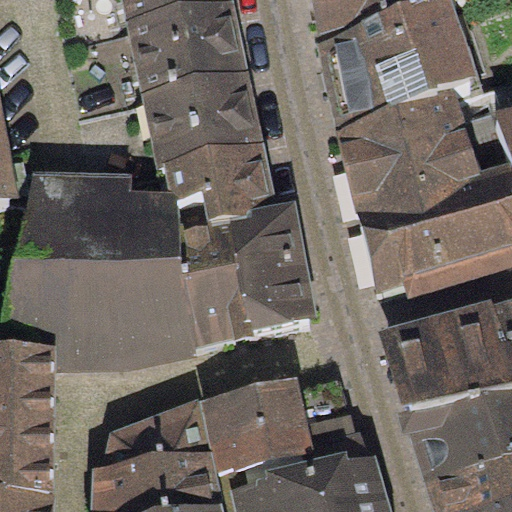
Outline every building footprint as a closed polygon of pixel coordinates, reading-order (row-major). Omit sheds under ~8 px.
[(235,0),(122,0),(128,29),(237,8),(235,0)] [(308,0),(318,41),(458,4),(474,0),(308,0)] [(479,84),(458,4),(318,41),(338,122),(455,90),(479,84)] [(237,8),(128,29),(142,95),(251,72),(237,8)] [(251,72),(142,95),(157,176),(165,175),(163,168),(266,148),(251,72)] [(478,173),(455,90),(338,122),(357,205),(478,173)] [(0,194),(18,195),(0,98),(0,194)] [(511,105),(493,110),(511,164),(511,167),(511,105)] [(266,148),(163,168),(165,175),(166,194),(175,193),(181,224),(231,216),(249,213),(248,208),(279,203),(266,148)] [(511,167),(511,164),(478,173),(357,205),(382,298),(407,291),(409,298),(511,270),(511,167)] [(133,173),(32,172),(0,312),(0,341),(57,343),(56,371),(127,371),(193,359),(193,348),(181,224),(175,193),(166,194),(131,191),(133,173)] [(295,200),(279,203),(248,208),(249,213),(231,216),(252,328),(317,316),(295,200)] [(252,328),(231,216),(181,224),(193,348),(254,335),(252,328)] [(492,296),(378,330),(401,407),(511,383),(511,296),(494,301),(492,296)] [(0,341),(0,486),(53,488),(56,371),(57,343),(0,341)] [(314,455),(297,376),(200,396),(210,445),(216,475),(230,472),(314,455)] [(511,383),(401,407),(397,422),(404,444),(411,443),(422,481),(511,461),(511,383)] [(93,468),(210,445),(200,396),(102,433),(93,468)] [(210,445),(93,468),(90,511),(191,511),(221,503),(216,475),(210,445)] [(347,449),(314,455),(230,472),(237,511),(390,511),(379,454),(349,460),(347,449)] [(511,511),(511,461),(422,481),(430,511),(511,511)] [(0,486),(0,511),(52,511),(53,488),(0,486)] [(223,511),(221,503),(191,511),(223,511)]
